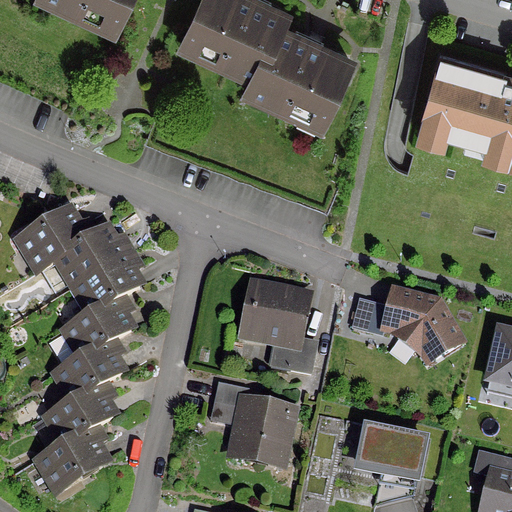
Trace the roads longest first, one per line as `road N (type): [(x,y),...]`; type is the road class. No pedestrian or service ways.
road 1 (residential): [(145,511),(214,225)]
road 2 (residential): [(0,137),(214,225)]
road 3 (residential): [(214,225),(329,266)]
